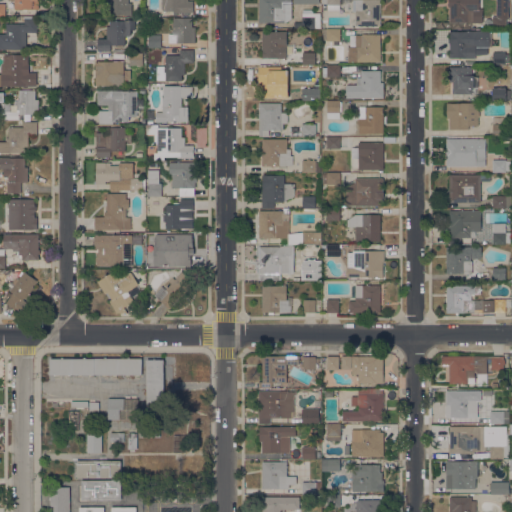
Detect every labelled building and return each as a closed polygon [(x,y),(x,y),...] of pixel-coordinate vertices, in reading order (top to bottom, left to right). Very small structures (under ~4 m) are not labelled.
[(38,0),(38,9),(15,9),(15,0),(38,0)] [(128,0),(128,3),(132,3),(132,16),(126,16),(126,15),(109,15),(109,6),(106,6),(106,0),(128,0)] [(193,0),(194,12),(173,12),(173,10),(163,11),(162,9),(161,0),(193,0)] [(291,0),(292,19),(286,22),(284,22),(259,23),(259,0),(291,0)] [(339,0),(340,10),(328,10),(328,5),(327,5),(327,3),(321,3),(321,0),(339,0)] [(380,0),(380,26),(355,26),(355,11),(353,11),(353,0),(380,0)] [(479,0),(479,10),(474,10),(474,22),(467,22),(449,22),(450,7),(448,7),(448,0),(479,0)] [(507,0),(508,19),(505,19),(505,29),(491,29),(491,17),(496,17),(495,0),(507,0)] [(321,16),(321,28),(302,28),(302,16),(321,16)] [(109,26),(109,20),(115,20),(115,17),(125,17),(125,20),(135,20),(135,30),(131,30),(131,35),(125,35),(125,45),(123,45),(123,47),(112,47),(112,45),(110,45),(110,50),(98,50),(98,39),(107,39),(107,26),(109,26)] [(24,23),(24,18),(37,18),(37,32),(26,32),(26,49),(0,49),(0,34),(6,34),(6,23),(24,23)] [(176,44),(176,36),(172,36),(172,18),(192,18),(192,27),(194,27),(195,27),(195,44),(194,44),(176,44)] [(340,41),(340,28),(322,28),(322,40),(340,41)] [(286,46),(288,46),(293,46),(293,56),(288,56),(288,58),(262,58),(262,31),(286,31),(286,46)] [(476,31),(489,31),(489,33),(491,33),(491,39),(489,39),(489,47),(475,47),(475,58),(450,58),(450,31),(476,31)] [(161,49),(160,34),(147,35),(148,49),(161,49)] [(380,62),(348,62),(348,47),(350,47),(350,35),(355,35),(362,35),(362,34),(380,34),(380,62)] [(181,74),(184,74),(184,62),(193,62),(193,50),(179,49),(179,55),(166,55),(165,80),(181,80),(181,74)] [(315,52),(315,64),(302,64),(302,52),(315,52)] [(505,52),(505,54),(511,54),(511,62),(505,62),(505,64),(493,64),(493,52),(505,52)] [(11,86),(1,86),(1,65),(3,63),(3,55),(9,56),(9,54),(28,54),(28,65),(28,64),(28,72),(36,72),(36,84),(33,84),(33,87),(24,86),(11,86)] [(130,66),(142,66),(141,54),(130,54),(130,66)] [(96,60),(124,61),(124,70),(130,70),(130,80),(124,80),(124,86),(120,86),(116,86),(104,86),(101,86),(95,85),(96,60)] [(327,76),(327,65),(340,65),(341,76),(327,76)] [(156,66),(165,66),(165,80),(156,80),(156,66)] [(259,81),(259,75),(258,75),(258,71),(259,71),(259,67),(281,67),(281,76),(288,76),(288,87),(284,87),(284,93),(271,93),(271,100),(259,100),(259,81)] [(472,67),(472,75),(474,75),(474,76),(478,76),(478,87),(474,87),(474,88),(472,88),(472,94),(452,94),(452,82),(449,82),(449,67),(472,67)] [(356,84),(356,77),(361,77),(361,70),(380,70),(380,82),(383,82),(383,100),(346,100),(346,84),(356,84)] [(188,121),(167,121),(167,122),(156,122),(156,112),(162,112),(162,97),(163,97),(164,86),(181,86),(193,86),(193,97),(182,97),(182,107),(188,107),(188,121)] [(302,88),(316,88),(316,100),(303,100),(302,88)] [(506,88),(506,89),(511,89),(511,99),(506,99),(506,100),(505,100),(505,99),(492,99),(492,88),(506,88)] [(35,90),(35,99),(38,99),(38,114),(19,114),(19,110),(16,110),(16,105),(14,105),(14,100),(19,100),(19,90),(35,90)] [(122,90),(122,91),(137,91),(137,116),(129,116),(129,121),(99,121),(99,110),(108,110),(108,105),(97,105),(97,90),(122,90)] [(0,92),(4,92),(4,102),(10,102),(11,112),(4,112),(4,119),(0,119),(0,92)] [(339,118),(327,118),(327,101),(339,101),(339,118)] [(281,103),(281,123),(283,123),(283,129),(281,129),(281,130),(274,130),(274,131),(271,131),(271,130),(269,130),(269,136),(259,136),(259,103),(281,103)] [(478,103),(478,111),(479,111),(479,117),(478,117),(478,125),(469,125),(469,129),(450,129),(450,118),(447,118),(447,103),(478,103)] [(359,133),(359,119),(365,119),(365,107),(383,106),(383,133),(359,133)] [(505,136),(493,136),(493,117),(505,117),(505,123),(508,123),(508,130),(505,131),(505,136)] [(0,142),(6,142),(6,138),(9,138),(9,127),(23,127),(23,121),(37,121),(37,134),(28,134),(28,146),(25,146),(25,152),(0,152),(0,142)] [(315,124),(315,136),(302,136),(302,124),(315,124)] [(96,133),(106,133),(106,127),(125,127),(125,131),(131,131),(131,142),(125,142),(125,151),(110,151),(110,157),(96,157),(96,133)] [(181,127),(181,137),(184,137),(185,145),(193,145),(193,157),(180,157),(180,152),(167,152),(167,153),(157,153),(157,144),(156,144),(156,128),(181,127)] [(327,141),(327,137),(352,137),(352,147),(340,147),(340,148),(324,148),(324,141),(327,141)] [(472,138),(471,154),(465,154),(465,166),(446,166),(446,138),(472,138)] [(287,139),(287,149),(292,149),(292,166),(286,166),(286,167),(279,167),(279,166),(275,166),(275,167),(271,167),(271,166),(262,166),(262,139),(287,139)] [(383,169),(358,169),(358,142),(383,142),(383,169)] [(492,172),(492,160),(494,160),(494,154),(505,154),(505,159),(508,159),(508,160),(511,160),(511,170),(506,170),(506,172),(492,172)] [(0,157),(25,157),(25,167),(28,167),(28,182),(21,182),(21,193),(7,193),(7,182),(8,182),(8,176),(4,176),(4,169),(0,169),(0,157)] [(301,171),(301,159),(315,160),(314,172),(301,171)] [(105,162),(96,162),(95,183),(105,184),(105,180),(119,181),(120,166),(105,165),(105,162)] [(179,162),(192,162),(195,162),(195,178),(196,178),(196,182),(195,182),(195,188),(194,188),(194,196),(179,196),(179,188),(172,188),(172,174),(169,174),(169,162),(179,162)] [(327,183),(327,171),(340,171),(340,183),(327,183)] [(481,174),(481,202),(449,202),(449,174),(481,174)] [(284,200),(284,201),(274,201),(274,207),(262,208),(261,189),(263,189),(263,175),(266,175),(284,175),(284,183),(294,183),(294,196),(284,200)] [(148,176),(159,176),(159,183),(162,183),(162,196),(148,196),(147,183),(148,183),(148,176)] [(142,189),(143,178),(130,178),(130,189),(142,189)] [(355,182),(355,178),(382,178),(384,179),(384,185),(383,185),(383,192),(384,192),(384,198),(383,198),(383,205),(346,205),(346,186),(355,182)] [(94,229),(94,217),(104,217),(104,211),(107,211),(107,193),(126,193),(126,198),(129,198),(129,208),(126,208),(126,217),(131,217),(131,229),(94,229)] [(511,195),(511,208),(493,208),(492,195),(511,195)] [(315,196),(315,208),(302,208),(302,196),(315,196)] [(180,204),(180,199),(193,198),(193,210),(184,210),(184,223),(181,223),(181,228),(166,228),(166,220),(163,220),(163,215),(166,215),(166,204),(180,204)] [(9,199),(35,199),(35,206),(36,206),(36,211),(35,211),(35,217),(37,217),(37,229),(34,229),(34,230),(9,230),(9,199)] [(259,210),(283,210),(283,209),(289,209),(289,238),(277,238),(259,238),(259,210)] [(340,209),(340,220),(328,220),(327,209),(340,209)] [(481,210),(481,232),(476,232),(476,237),(472,237),(461,237),(461,245),(448,245),(448,225),(449,225),(449,210),(481,210)] [(355,214),(380,214),(380,241),(356,241),(356,226),(347,226),(347,220),(355,214)] [(492,232),(493,232),(493,223),(506,223),(506,232),(510,232),(510,240),(506,240),(506,243),(492,243),(492,232)] [(302,243),(302,231),(321,231),(321,244),(302,243)] [(38,234),(39,249),(40,249),(40,254),(38,254),(38,260),(22,260),(22,257),(19,257),(19,255),(17,255),(17,251),(12,251),(12,248),(3,248),(3,234),(38,234)] [(132,265),(97,265),(97,262),(95,262),(95,257),(97,257),(97,253),(99,253),(99,248),(95,248),(95,234),(132,234),(132,235),(142,235),(142,245),(132,245),(132,265)] [(161,260),(155,260),(155,245),(160,245),(160,243),(165,243),(165,234),(182,234),(182,245),(185,245),(185,253),(193,253),(193,266),(180,266),(180,260),(161,260)] [(280,246),(283,246),(283,245),(292,245),(293,246),(294,246),(294,257),(295,257),(295,273),(271,273),(271,280),(259,280),(259,273),(258,273),(258,267),(256,267),(256,260),(258,260),(258,246),(280,246)] [(327,255),(327,248),(323,248),(322,245),(340,245),(340,255),(327,255)] [(447,273),(447,264),(446,264),(446,246),(481,246),(481,258),(471,258),(471,261),(482,261),(482,273),(447,273)] [(346,277),(346,267),(348,267),(348,252),(353,252),(353,250),(383,250),(383,277),(346,277)] [(302,264),(302,262),(304,261),(306,259),(309,259),(315,259),(315,260),(321,260),(321,279),(301,280),(301,267),(302,264)] [(492,279),(493,267),(506,267),(506,279),(492,279)] [(33,286),(34,287),(26,297),(25,296),(23,299),(26,302),(19,312),(6,302),(13,293),(6,287),(10,281),(12,282),(16,277),(18,279),(24,271),(37,280),(33,286)] [(117,313),(109,301),(112,299),(107,292),(105,294),(97,282),(114,271),(117,276),(119,275),(120,274),(123,272),(126,272),(130,277),(133,275),(138,284),(136,285),(140,291),(132,296),(129,291),(127,291),(133,301),(124,307),(127,313),(117,313)] [(153,295),(161,286),(166,289),(171,283),(169,281),(173,277),(175,279),(182,271),(193,281),(169,309),(153,295)] [(262,312),(262,285),(286,285),(286,300),(288,300),(288,297),(292,297),(292,305),(291,305),(291,312),(274,312),(274,314),(268,314),(268,312),(262,312)] [(349,312),(349,300),(355,300),(355,297),(351,297),(351,286),(355,286),(355,285),(380,285),(380,312),(349,312)] [(458,312),(458,314),(456,314),(456,313),(446,313),(446,285),(476,285),(481,285),(481,294),(474,294),(474,295),(471,295),(471,300),(474,300),(474,313),(458,312)] [(338,311),(338,298),(327,299),(327,311),(338,311)] [(506,312),(494,312),(482,312),(482,300),(494,300),(494,299),(511,299),(511,306),(506,306),(506,312)] [(315,312),(315,300),(303,300),(303,312),(315,312)] [(261,356),(299,355),(299,364),(286,364),(286,382),(271,383),(271,388),(259,388),(259,382),(262,382),(261,356)] [(303,356),(315,356),(315,357),(320,357),(320,363),(315,363),(315,369),(303,369),(303,356)] [(327,356),(339,356),(339,369),(327,369),(327,356)] [(384,356),(383,383),(369,383),(369,384),(366,384),(366,383),(358,383),(358,374),(352,374),(352,356),(384,356)] [(474,383),(449,383),(449,356),(503,356),(503,359),(505,359),(505,364),(503,364),(503,369),(491,369),(491,358),(487,358),(487,373),(487,385),(477,385),(477,372),(475,372),(475,377),(474,377),(474,383)] [(49,374),(49,358),(141,358),(141,374),(49,374)] [(146,359),(163,359),(163,404),(146,404),(146,359)] [(342,421),(342,418),(340,418),(340,415),(342,415),(342,411),(358,411),(358,406),(351,406),(351,396),(358,396),(358,389),(383,389),(383,393),(384,393),(384,421),(342,421)] [(259,391),(288,391),(296,391),(296,394),(294,394),(294,412),(291,412),(291,418),(270,417),(270,424),(259,424),(259,391)] [(446,417),(446,391),(481,391),(481,401),(478,401),(478,413),(469,413),(469,417),(446,417)] [(108,419),(108,398),(138,398),(138,419),(108,419)] [(89,411),(89,402),(99,402),(99,411),(89,411)] [(302,424),(302,408),(319,408),(319,424),(302,424)] [(79,411),(79,430),(68,430),(68,411),(79,411)] [(490,411),(503,411),(503,423),(490,423),(490,411)] [(147,437),(147,421),(160,421),(160,437),(147,437)] [(327,427),(322,427),(322,424),(340,424),(340,441),(327,441),(327,427)] [(262,452),(262,441),(259,441),(259,426),(296,426),(296,436),(289,436),(289,452),(262,452)] [(509,446),(509,457),(503,457),(503,459),(473,458),(473,453),(449,453),(449,426),(486,426),(486,442),(492,442),(492,444),(492,446),(509,446)] [(352,456),(352,429),(361,429),(380,429),(380,441),(383,441),(383,456),(352,456)] [(110,441),(110,432),(124,432),(124,441),(110,441)] [(128,432),(137,433),(137,449),(127,449),(128,432)] [(87,433),(102,433),(102,453),(87,453),(87,433)] [(302,459),(302,447),(315,447),(315,459),(302,459)] [(76,478),(76,460),(121,460),(121,477),(76,478)] [(321,471),(321,460),(339,460),(340,471),(321,471)] [(262,488),(262,461),(287,461),(287,476),(296,476),(296,484),(289,484),(289,488),(262,488)] [(446,487),(446,476),(447,461),(477,461),(477,478),(475,478),(475,488),(472,488),(446,487)] [(355,464),(380,464),(380,472),(382,472),(382,480),(384,480),(384,484),(380,484),(380,491),(352,491),(352,468),(355,464)] [(81,499),(81,480),(121,480),(121,500),(81,499)] [(490,482),(490,481),(503,481),(503,482),(509,482),(509,494),(478,494),(478,483),(483,483),(483,482),(490,482)] [(302,482),(316,482),(316,483),(321,483),(321,494),(302,494),(302,482)] [(70,511),(50,511),(50,487),(70,486),(70,511)] [(321,506),(321,495),(345,495),(345,505),(340,505),(340,506),(321,506)] [(262,511),(262,496),(299,497),(299,509),(293,509),(293,511),(262,511)] [(449,511),(450,496),(471,497),(471,500),(476,501),(476,511),(449,511)] [(354,511),(354,506),(359,506),(359,502),(361,502),(361,500),(380,499),(380,511),(354,511)]
